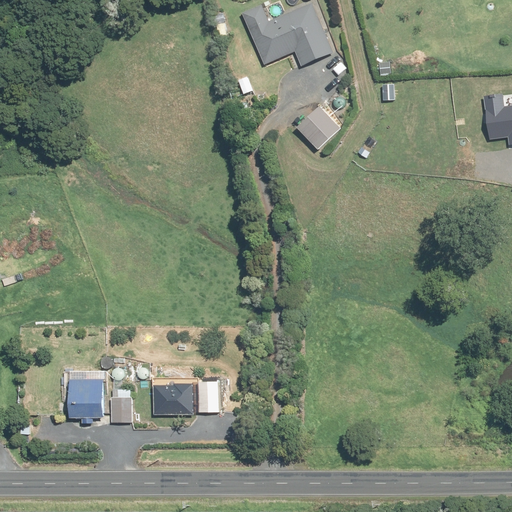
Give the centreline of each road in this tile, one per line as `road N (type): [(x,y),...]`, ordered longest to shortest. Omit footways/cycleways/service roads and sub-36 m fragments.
road 1 (tertiary): [(511,482),(0,483)]
road 2 (unknown): [(272,483),(278,255),(255,158),(299,103)]
